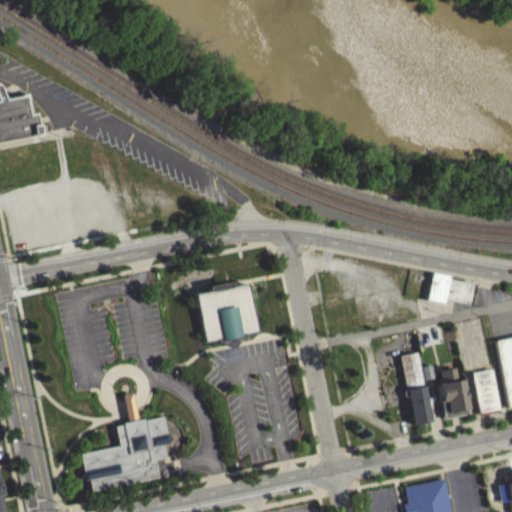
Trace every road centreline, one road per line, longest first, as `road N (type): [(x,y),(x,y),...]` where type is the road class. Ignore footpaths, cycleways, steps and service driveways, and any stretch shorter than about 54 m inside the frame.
road 1 (tertiary): [(511,270),(247,228),(0,274)]
road 2 (tertiary): [(129,511),(511,433)]
road 3 (residential): [(284,230),(342,511)]
road 4 (secondary): [(0,314),(41,511)]
